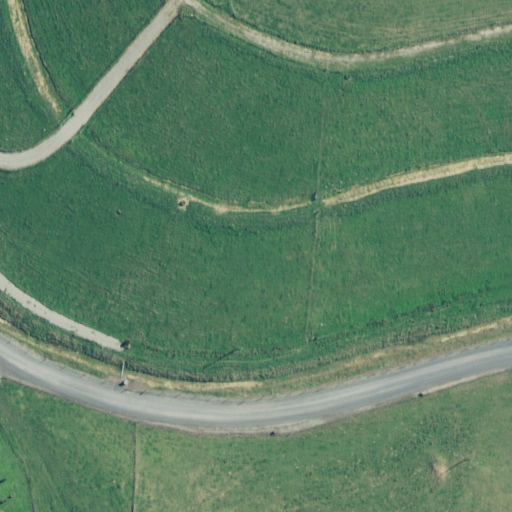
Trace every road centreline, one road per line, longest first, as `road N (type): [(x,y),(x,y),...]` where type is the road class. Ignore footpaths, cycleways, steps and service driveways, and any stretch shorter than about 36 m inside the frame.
road 1 (track): [(511,159),(281,213),(205,208),(135,179),(67,133),(41,93),(10,0)]
road 2 (track): [(511,354),(310,406),(237,416),(158,412),(45,376),(0,345)]
road 3 (track): [(193,0),(266,44),(321,59),(373,60),(511,33)]
road 4 (track): [(0,160),(24,158),(67,133),(178,0)]
